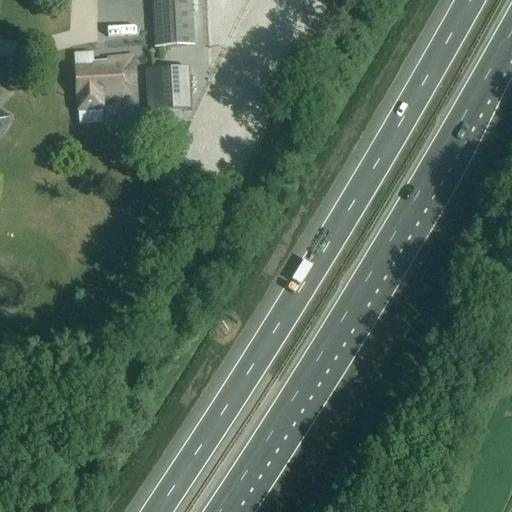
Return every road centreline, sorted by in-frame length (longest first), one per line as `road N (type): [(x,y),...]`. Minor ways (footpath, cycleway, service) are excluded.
road 1 (motorway): [(468,0),(309,279),(158,511)]
road 2 (motorway): [(216,511),(385,255),(511,28)]
